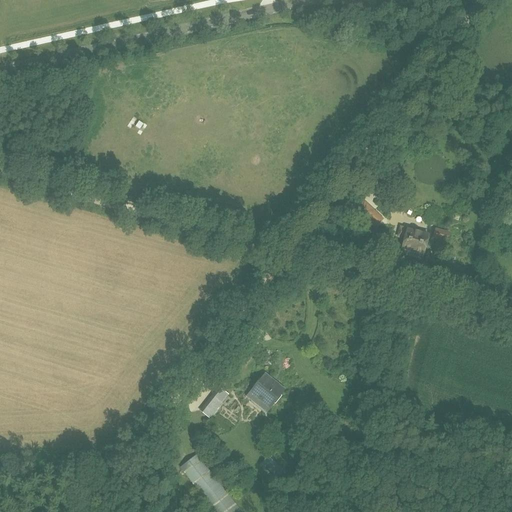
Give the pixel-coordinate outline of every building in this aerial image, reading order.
[(383,219),(364,202),(357,210),(375,227),(383,219)] [(423,254),(428,236),(398,227),(397,232),(401,233),(400,237),(405,239),(402,248),(423,254)] [(433,239),(445,241),(445,240),(448,231),(436,228),(433,239)] [(266,375),(263,379),(262,379),(261,381),(259,380),(254,387),(255,388),(248,397),(266,412),(273,402),(275,403),(280,396),(279,395),(280,393),(283,389),(266,375)] [(219,387),(212,396),(212,395),(208,400),(218,408),(222,403),(223,404),(230,396),(219,387)] [(197,455),(181,468),(214,511),(238,511),(240,511),(197,455)]
